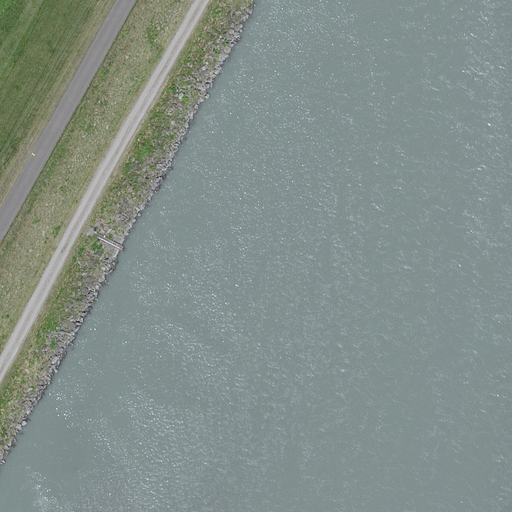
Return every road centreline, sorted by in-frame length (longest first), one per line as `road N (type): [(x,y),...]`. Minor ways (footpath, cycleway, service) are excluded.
road 1 (track): [(200,0),(0,360)]
road 2 (track): [(128,0),(0,229)]
